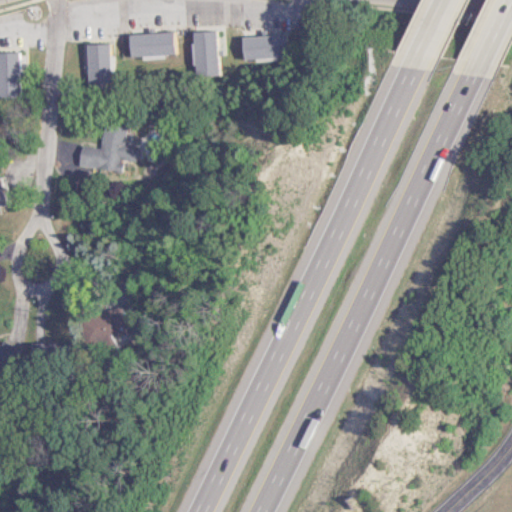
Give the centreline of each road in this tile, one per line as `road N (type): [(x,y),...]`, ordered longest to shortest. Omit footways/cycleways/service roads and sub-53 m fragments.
road 1 (motorway): [(410,64),(188,511)]
road 2 (motorway): [(260,511),(473,73)]
road 3 (residential): [(32,261),(40,0)]
road 4 (residential): [(353,0),(511,20)]
